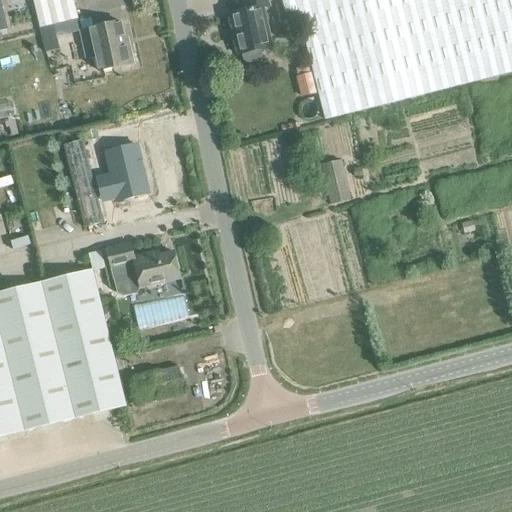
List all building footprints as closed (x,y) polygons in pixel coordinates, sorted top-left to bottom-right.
[(33,0),(40,28),(53,25),(78,19),(72,0),(33,0)] [(244,0),(247,11),(245,11),(229,14),(238,55),(242,54),(243,60),(248,63),(258,61),(261,56),(260,51),(272,48),(263,8),(269,7),(267,0),(244,0)] [(511,0),(281,0),(285,15),(297,11),(324,120),(511,72),(511,0)] [(129,47),(127,48),(126,48),(120,22),(80,31),(86,58),(96,56),(99,72),(133,64),(129,47)] [(331,205),(350,200),(341,161),(321,166),(331,205)] [(140,292),(181,282),(175,257),(162,261),(160,254),(134,260),(131,249),(109,255),(115,282),(137,277),(140,292)] [(92,271),(105,268),(101,252),(88,255),(92,271)] [(0,438),(126,407),(92,270),(0,293),(0,438)] [(137,404),(184,391),(178,367),(131,380),(137,404)]
